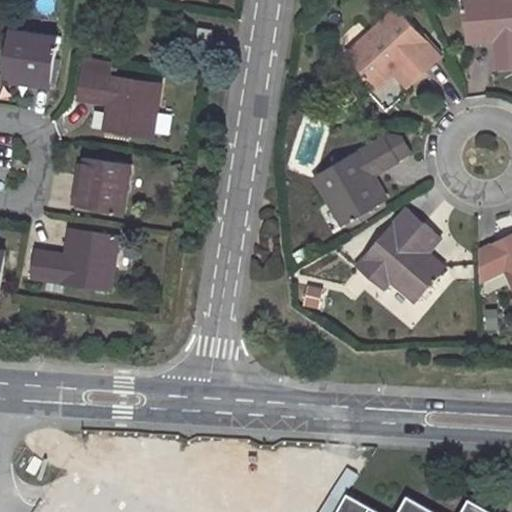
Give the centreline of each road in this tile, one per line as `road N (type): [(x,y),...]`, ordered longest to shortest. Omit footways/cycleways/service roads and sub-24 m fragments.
road 1 (residential): [(266,0),(205,403)]
road 2 (tertiary): [(205,403),(511,422)]
road 3 (tertiary): [(0,390),(205,403)]
road 4 (residential): [(0,203),(20,207),(34,196),(42,144),(35,127),(0,120)]
